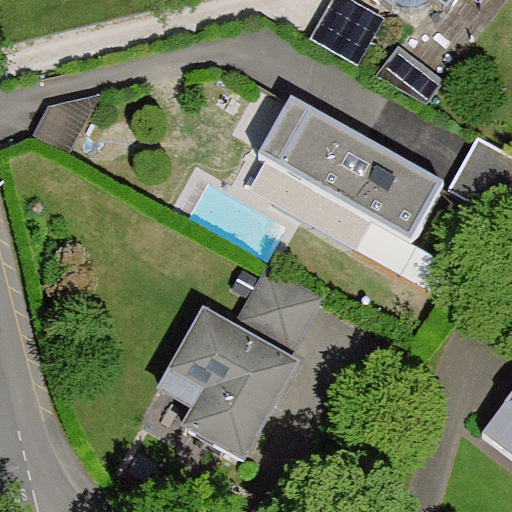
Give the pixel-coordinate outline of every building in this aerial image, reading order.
[(371,0),(396,17),(409,0),(422,0),(449,20),(462,2),(483,17),(492,0),(371,0)] [(386,28),(340,2),(313,49),(359,75),(386,28)] [(268,155),(295,108),(258,90),(234,135),(268,155)] [(53,112),(36,140),(69,161),(104,101),(53,112)] [(448,195),(295,108),(268,155),(263,164),(416,251),(448,195)] [(323,305),(272,277),(243,330),(294,358),(323,305)] [(303,376),(212,324),(179,382),(213,401),(192,438),(250,471),(303,376)] [(511,406),(487,440),(511,459),(511,406)]
